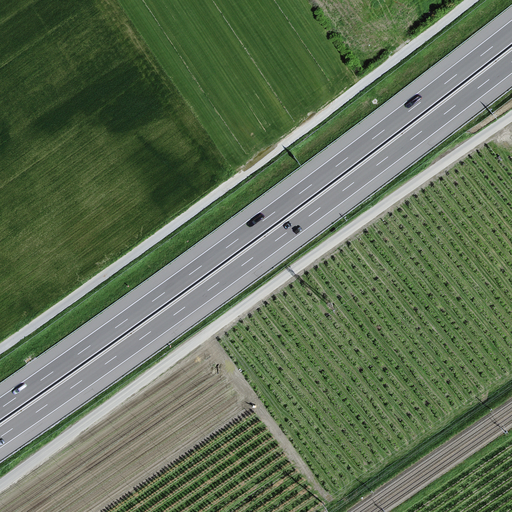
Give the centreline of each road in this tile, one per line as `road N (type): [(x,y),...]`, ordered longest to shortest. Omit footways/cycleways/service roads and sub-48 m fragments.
road 1 (motorway): [(511,30),(0,407)]
road 2 (motorway): [(0,437),(511,61)]
road 3 (unclassified): [(511,116),(0,484)]
road 4 (unclassified): [(0,349),(471,0)]
road 5 (track): [(208,332),(319,486)]
